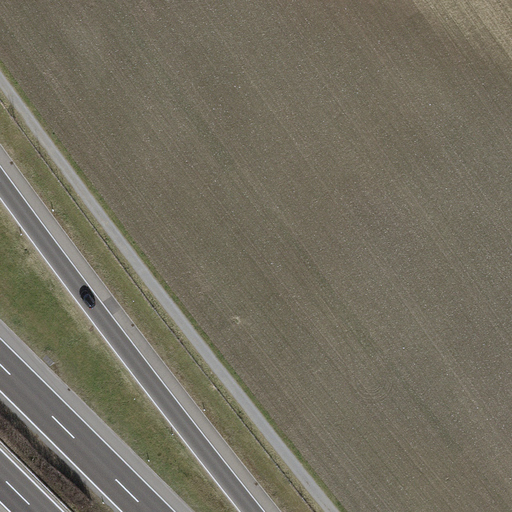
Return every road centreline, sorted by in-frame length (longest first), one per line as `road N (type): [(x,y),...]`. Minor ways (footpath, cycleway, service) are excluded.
road 1 (track): [(0,57),(338,511)]
road 2 (motorway): [(255,511),(0,176)]
road 3 (motorway): [(150,511),(0,362)]
